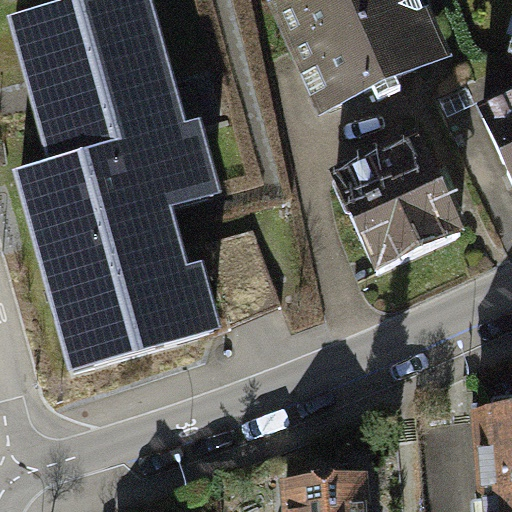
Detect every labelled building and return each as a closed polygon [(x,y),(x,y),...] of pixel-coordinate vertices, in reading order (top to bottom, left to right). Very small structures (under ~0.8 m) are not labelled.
[(23,181),(76,373),(215,335),(199,275),(183,280),(165,214),(214,200),(197,138),(183,142),(143,0),(113,0),(15,27),(55,172),(23,181)] [(303,0),(291,6),(336,103),(443,55),(418,0),(303,0)] [(511,100),(487,112),(511,187),(511,100)] [(337,181),(378,275),(461,239),(443,199),(420,146),(337,181)] [(209,243),(233,328),(284,305),(253,230),(209,243)] [(511,511),(511,418),(478,421),(484,511),(511,511)] [(288,488),(290,511),(362,511),(359,468),(324,471),(325,484),(288,488)]
